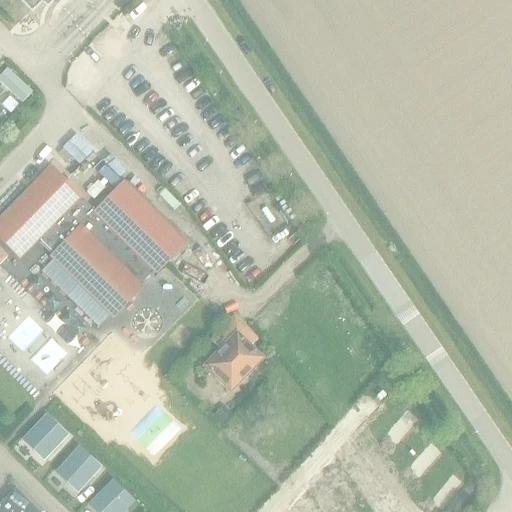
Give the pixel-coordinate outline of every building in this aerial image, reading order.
[(22,0),(31,9),(40,0),(22,0)] [(0,70),(22,95),(35,83),(12,57),(0,67),(0,70)] [(95,212),(50,168),(0,219),(0,240),(18,259),(38,239),(53,254),(51,257),(112,317),(141,288),(138,286),(154,270),(156,273),(185,244),(123,183),(95,212)] [(213,254),(233,247),(227,228),(206,235),(213,254)] [(262,359),(236,333),(203,367),(230,393),(262,359)] [(270,370),(279,361),(273,354),(263,363),(270,370)] [(111,376),(126,376),(125,363),(111,364),(111,376)] [(153,404),(134,433),(162,451),(185,413),(166,400),(161,409),(153,404)] [(308,407),(322,427),(333,419),(319,400),(308,407)] [(52,405),(21,438),(34,450),(65,418),(52,405)] [(230,413),(222,406),(213,416),(221,423),(230,413)] [(244,417),(230,423),(235,435),(249,429),(244,417)] [(75,438),(53,468),(65,477),(87,446),(75,438)] [(263,439),(252,449),(259,457),(271,447),(263,439)] [(280,460),(277,474),(288,476),(291,462),(280,460)] [(35,511),(15,489),(0,503),(0,511),(35,511)]
